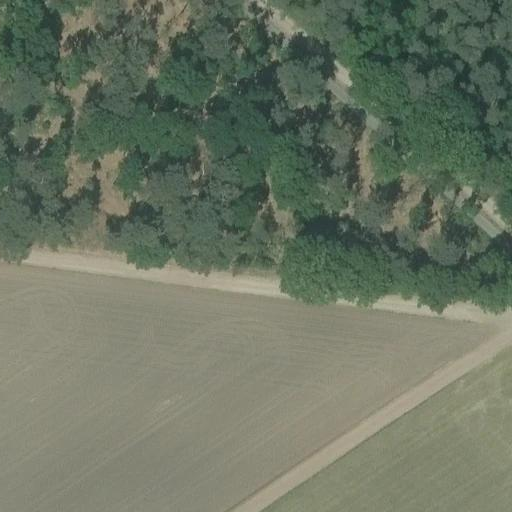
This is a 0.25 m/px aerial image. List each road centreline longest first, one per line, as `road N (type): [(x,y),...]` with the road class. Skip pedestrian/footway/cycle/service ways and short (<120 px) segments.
road 1 (track): [(0,253),(511,312)]
road 2 (track): [(511,231),(255,0)]
road 3 (track): [(250,511),(511,330)]
